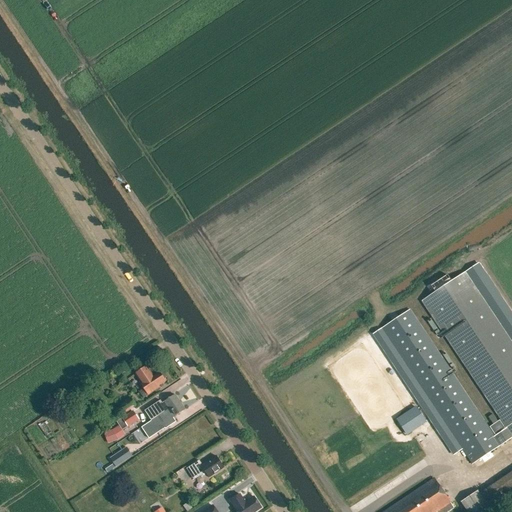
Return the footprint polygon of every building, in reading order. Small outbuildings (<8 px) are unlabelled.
[(381,329),(373,334),(454,455),(462,449),(472,464),(511,437),(511,314),(478,264),(465,273),(452,282),(447,275),(431,286),(435,293),(422,302),(508,429),(506,430),(500,420),(490,427),(496,436),(495,437),(410,310),(381,329)] [(154,378),(147,368),(136,375),(141,384),(140,384),(144,390),(140,393),(144,399),(160,389),(158,386),(165,382),(160,374),(154,378)] [(147,410),(145,412),(151,421),(160,415),(168,410),(169,411),(180,403),(175,395),(162,404),(160,402),(147,410)] [(151,421),(141,428),(149,439),(175,421),(173,419),(185,411),(180,403),(169,411),(168,410),(160,415),(151,421)] [(417,408),(397,422),(405,434),(425,421),(417,408)] [(123,429),(139,419),(133,410),(121,418),(123,420),(119,423),(123,429)] [(492,423),(497,420),(492,413),(488,416),(492,423)] [(44,434),(57,428),(52,418),(39,424),(44,434)] [(104,433),(108,443),(117,439),(113,429),(104,433)] [(126,448),(110,459),(116,467),(131,456),(126,448)] [(201,475),(203,477),(207,475),(209,478),(224,468),(216,456),(202,465),(199,461),(187,469),(194,479),(201,475)] [(487,497),(493,493),(495,497),(511,485),(511,470),(483,490),(487,497)] [(446,511),(454,508),(434,478),(383,511),(446,511)] [(398,494),(401,498),(414,490),(411,485),(398,494)] [(467,511),(491,511),(492,511),(478,491),(461,502),(467,511)] [(245,503),(240,495),(230,501),(236,509),(235,510),(236,511),(255,511),(261,508),(254,497),(245,503)] [(183,506),(187,511),(192,509),(188,503),(183,506)]
